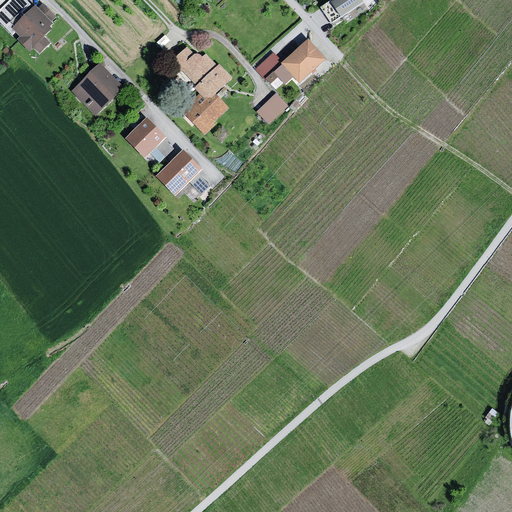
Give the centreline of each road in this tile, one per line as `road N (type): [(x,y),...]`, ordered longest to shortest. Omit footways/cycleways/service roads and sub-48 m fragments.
road 1 (track): [(195,511),(350,374),(417,337),(511,221)]
road 2 (residential): [(48,0),(213,174)]
road 3 (track): [(511,193),(375,94)]
